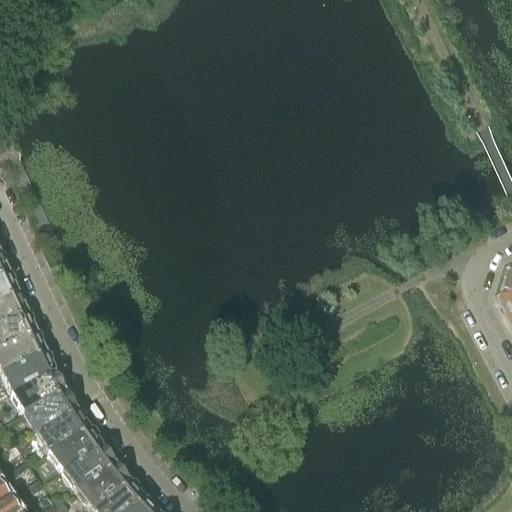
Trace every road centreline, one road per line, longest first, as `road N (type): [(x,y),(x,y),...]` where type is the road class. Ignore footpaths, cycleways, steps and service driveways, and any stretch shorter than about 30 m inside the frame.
road 1 (residential): [(0,207),(77,369),(187,511)]
road 2 (residential): [(511,380),(469,300),(487,251),(511,238)]
